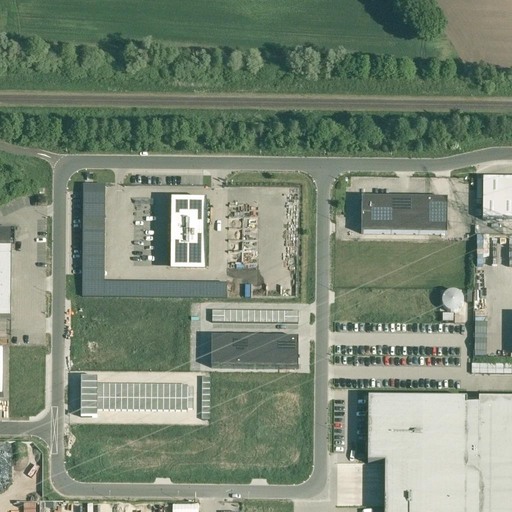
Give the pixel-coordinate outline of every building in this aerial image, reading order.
[(511,179),(484,180),(483,221),(511,220),(511,179)] [(361,207),(361,225),(361,235),(447,236),(447,200),(362,199),(361,207)] [(206,266),(207,201),(171,201),(170,266),(206,266)] [(6,215),(25,209),(22,202),(4,208),(6,215)] [(0,230),(0,319),(11,319),(12,249),(15,249),(15,231),(0,230)] [(299,340),(212,339),(212,369),(298,370),(299,340)] [(202,381),(202,423),(210,423),(210,381),(202,381)] [(98,383),(82,383),(82,422),(98,422),(98,416),(188,416),(188,414),(194,414),(194,392),(188,392),(188,390),(98,390),(98,383)] [(511,511),(511,400),(478,400),(478,406),(465,406),(465,400),(368,399),(368,464),(389,464),(388,511),(511,511)]
